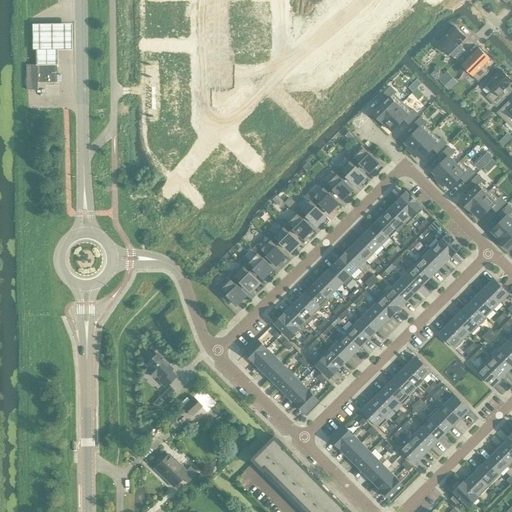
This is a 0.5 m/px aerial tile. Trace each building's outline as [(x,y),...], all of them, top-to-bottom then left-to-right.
[(268,0),(248,0),(249,11),(268,11),(268,0)] [(324,0),(307,0),(308,19),(324,19),(324,0)] [(405,0),(418,13),(424,6),(420,2),(421,0),(405,0)] [(164,7),(152,7),(152,20),(175,20),(174,1),(165,1),(165,7),(164,7)] [(268,11),(249,11),(249,22),(269,21),(268,11)] [(371,12),(363,20),(379,36),(391,24),(385,17),(381,22),(371,12)] [(175,20),(152,20),(152,33),(165,33),(165,39),(175,39),(175,20)] [(363,20),(355,28),(364,38),(360,42),(366,49),(370,44),(379,36),(363,20)] [(269,21),(249,22),(249,32),(251,32),(269,32),(269,21)] [(56,65),(56,50),(70,50),(70,25),(31,26),(31,51),(34,51),(34,65),(37,64),(37,65),(56,65)] [(455,27),(437,44),(449,55),(450,54),(454,58),(463,49),(460,45),(463,42),(462,42),(466,38),(455,27)] [(269,32),(251,32),(251,33),(251,43),(271,43),(271,32),(269,32)] [(271,43),(251,43),(251,54),(271,54),(271,43)] [(336,46),(325,58),(339,73),(351,61),(336,46)] [(354,47),(349,51),(354,55),(358,51),(354,47)] [(461,65),(478,82),(489,71),(484,66),(490,59),(479,48),(461,65)] [(169,49),(149,50),(150,61),(169,61),(169,49)] [(271,54),(251,54),(251,65),(271,65),(271,54)] [(169,61),(150,61),(150,72),(152,72),(169,72),(169,71),(169,61)] [(34,65),(26,65),(26,90),(37,89),(37,82),(57,82),(56,65),(37,65),(37,64),(34,65)] [(487,97),(496,107),(511,92),(506,88),(511,82),(511,80),(501,70),(486,85),(492,91),(487,97)] [(169,72),(152,72),(152,83),(172,82),(171,71),(169,72)] [(438,79),(444,85),(452,76),(446,71),(438,79)] [(311,72),(299,84),(314,99),(326,87),(311,72)] [(328,72),(324,76),(328,81),(332,77),(328,72)] [(172,82),(152,83),(152,93),(172,93),(172,82)] [(383,121),(384,122),(402,103),(394,94),(396,92),(391,87),(382,96),(386,101),(374,114),(376,116),(375,116),(380,121),(381,120),(382,122),(383,121)] [(172,93),(152,93),(152,104),(170,104),(172,104),(172,93)] [(497,113),(511,127),(511,98),(497,113)] [(411,112),(402,103),(384,122),(386,124),(385,125),(390,130),(390,129),(392,131),(404,119),(409,124),(418,114),(413,110),(411,112)] [(152,104),(150,104),(150,115),(170,115),(170,104),(152,104)] [(264,111),(257,117),(269,130),(286,114),(277,106),(268,115),(264,111)] [(485,113),(481,117),(485,121),(489,118),(485,113)] [(286,114),(269,130),(282,143),(288,136),(284,132),(294,122),(286,114)] [(170,115),(150,115),(150,126),(170,126),(170,115)] [(409,148),(412,152),(432,133),(424,125),(426,123),(421,118),(412,127),(416,131),(406,142),(410,146),(409,148)] [(171,133),(150,133),(150,150),(171,150),(171,133)] [(440,140),(432,133),(412,152),(416,156),(418,154),(422,158),(433,148),(437,152),(447,143),(442,138),(440,140)] [(504,138),(499,143),(504,147),(508,143),(504,138)] [(359,162),(370,173),(379,164),(361,146),(353,155),(350,152),(346,157),(355,166),(359,162)] [(437,177),(440,181),(456,165),(448,158),(454,152),(449,147),(440,156),(444,161),(434,171),(438,176),(437,177)] [(476,165),(481,170),(493,158),(488,153),(476,165)] [(357,186),(364,179),(366,177),(355,166),(346,157),(332,170),(341,179),(346,175),(357,186)] [(460,162),(456,165),(440,181),(444,185),(446,183),(450,188),(461,177),(465,182),(474,172),(470,168),(468,170),(460,162)] [(206,176),(196,186),(204,194),(221,178),(208,166),(202,172),(206,176)] [(332,188),(344,199),(353,190),(341,179),(332,170),(323,179),(319,183),(328,192),(332,188)] [(474,189),(461,201),(463,203),(462,204),(468,210),(468,209),(470,211),(471,210),(489,192),(480,184),(484,180),(478,175),(469,184),(474,189)] [(221,178),(204,194),(213,203),(222,193),(226,197),(233,191),(221,178)] [(319,201),(330,212),(339,203),(328,192),(319,183),(319,184),(324,188),(315,196),(310,192),(306,196),(315,205),(319,201)] [(489,192),(471,210),(472,211),(471,212),(477,218),(478,217),(480,219),(492,207),(496,212),(506,202),(501,197),(499,199),(490,191),(489,192)] [(415,217),(423,209),(416,202),(417,201),(411,196),(410,196),(406,192),(401,197),(402,198),(399,201),(415,217)] [(306,214),(317,226),(326,217),(315,205),(306,196),(306,197),(310,201),(302,210),(297,205),(293,210),(302,219),(306,214)] [(406,224),(407,225),(415,217),(399,201),(391,209),(406,224)] [(503,219),(492,231),(493,233),(492,234),(498,240),(499,239),(500,240),(501,240),(511,228),(511,215),(510,214),(511,212),(511,208),(508,205),(499,215),(503,219)] [(383,217),(396,229),(398,232),(406,224),(391,209),(383,217)] [(293,228),(304,239),(313,230),(302,219),(293,210),(297,214),(289,223),(284,218),(279,223),(288,232),(293,228)] [(388,237),(396,229),(383,217),(376,224),(388,237)] [(431,225),(429,227),(435,232),(440,226),(435,221),(431,225)] [(279,241),(291,252),(300,243),(288,232),(279,223),(284,228),(275,236),(271,232),(266,236),(275,245),(279,241)] [(376,224),(368,232),(381,245),(381,244),(384,248),(392,241),(388,237),(376,224)] [(500,240),(500,241),(501,243),(500,243),(506,249),(507,249),(509,250),(511,247),(511,228),(501,240),(500,240)] [(361,239),(373,252),(377,255),(384,248),(381,245),(368,232),(361,239)] [(440,243),(452,255),(453,256),(456,253),(461,248),(457,244),(458,243),(452,237),(452,238),(451,238),(448,235),(440,243)] [(266,254),(277,265),(286,256),(275,245),(266,236),(257,245),(253,249),(262,258),(266,254)] [(373,252),(361,239),(353,247),(365,260),(373,252)] [(436,239),(428,246),(432,250),(445,262),(446,263),(449,259),(448,258),(452,255),(440,243),(436,239)] [(428,246),(421,253),(423,255),(425,257),(437,270),(441,266),(442,267),(446,263),(445,262),(432,250),(428,246)] [(365,260),(353,247),(345,255),(358,267),(365,260)] [(253,267),(264,278),(273,269),(262,258),(253,249),(253,250),(257,254),(249,262),(244,258),(240,262),(249,271),(253,267)] [(338,262),(350,275),(358,267),(345,255),(342,258),(341,257),(337,261),(338,262)] [(422,256),(415,263),(429,278),(430,279),(434,275),(433,274),(437,270),(425,257),(423,255),(422,256)] [(240,280),(251,292),(260,283),(249,271),(240,262),(239,263),(242,265),(233,274),(231,271),(227,276),(236,285),(240,280)] [(337,263),(330,270),(343,282),(346,286),(354,278),(350,275),(338,262),(337,263)] [(407,271),(409,273),(421,286),(421,285),(425,281),(426,283),(430,279),(429,278),(415,263),(407,271)] [(323,277),(335,290),(343,283),(330,270),(323,277)] [(402,281),(414,293),(415,294),(419,290),(418,289),(421,286),(409,273),(402,281)] [(226,294),(238,305),(247,296),(236,285),(227,276),(226,276),(229,278),(220,287),(218,284),(213,289),(222,298),(226,294)] [(323,277),(315,285),(328,298),(335,290),(323,277)] [(500,301),(501,300),(508,293),(495,280),(487,288),(500,301)] [(402,281),(394,288),(406,300),(410,297),(411,298),(415,294),(414,293),(402,281)] [(328,298),(315,285),(307,293),(322,308),(330,300),(328,298)] [(387,295),(386,296),(398,308),(399,308),(406,300),(394,288),(387,295)] [(479,295),(493,309),(500,301),(487,288),(479,295)] [(383,292),(375,300),(378,303),(379,303),(391,316),(390,316),(391,317),(392,316),(396,312),(395,311),(398,308),(386,296),(383,292)] [(322,308),(307,293),(299,301),(312,313),(314,315),(322,308)] [(485,316),(493,309),(479,295),(471,303),(485,316)] [(312,313),(299,301),(292,308),(305,320),(312,313)] [(371,311),(383,323),(390,316),(391,316),(379,303),(371,311)] [(487,318),(485,316),(471,303),(464,311),(479,326),(487,318)] [(299,330),(303,326),(307,322),(305,320),(292,308),(284,315),(299,330)] [(371,311),(363,319),(376,331),(377,332),(380,328),(379,327),(382,324),(383,323),(371,311)] [(469,332),(471,334),(479,326),(464,311),(456,318),(470,332),(469,332)] [(284,315),(283,314),(275,323),(292,340),(300,332),(299,330),(284,315)] [(462,339),(469,332),(470,332),(456,318),(449,326),(462,339)] [(356,326),(368,339),(372,335),(373,336),(377,332),(376,331),(363,319),(356,326)] [(353,323),(345,332),(348,334),(360,346),(361,347),(365,343),(364,342),(367,340),(368,339),(356,326),(353,323)] [(464,341),(462,339),(449,326),(441,334),(456,349),(464,341)] [(486,333),(490,337),(494,332),(490,328),(486,333)] [(490,337),(493,340),(498,336),(494,332),(490,337)] [(482,337),(485,341),(490,337),(486,333),(482,337)] [(341,341),(340,341),(353,354),(356,350),(357,351),(361,347),(360,346),(348,334),(347,335),(341,341)] [(485,341),(489,345),(493,340),(490,337),(485,341)] [(254,362),(267,349),(258,340),(245,353),(254,362)] [(511,343),(510,341),(510,342),(508,340),(500,347),(511,358),(511,343)] [(340,341),(333,349),(345,361),(346,363),(350,359),(349,358),(353,354),(340,341)] [(469,347),(473,350),(477,346),(474,342),(469,347)] [(511,366),(511,358),(500,347),(499,347),(491,354),(494,357),(495,357),(508,370),(511,366)] [(254,362),(263,370),(275,358),(267,349),(254,362)] [(325,356),(325,357),(337,369),(341,365),(342,366),(346,363),(345,361),(333,349),(332,349),(325,356)] [(476,353),(480,357),(484,353),(481,349),(476,353)] [(169,366),(156,353),(146,364),(150,368),(147,371),(154,377),(156,375),(160,378),(158,380),(165,387),(176,377),(167,368),(169,366)] [(323,354),(315,362),(317,364),(330,378),(335,373),(334,372),(336,370),(337,369),(325,357),(325,356),(323,354)] [(422,379),(423,378),(430,371),(417,357),(409,365),(422,379)] [(487,364),(500,378),(508,370),(495,357),(494,357),(487,364)] [(263,370),(271,378),(284,366),(275,358),(263,370)] [(500,378),(487,364),(485,362),(477,370),(492,386),(500,378)] [(425,380),(423,378),(422,379),(409,365),(401,373),(417,388),(425,380)] [(271,378),(279,387),(292,374),(284,366),(271,378)] [(394,380),(409,396),(417,388),(401,373),(394,380)] [(279,387),(288,395),(300,383),(292,374),(279,387)] [(410,397),(409,396),(394,380),(386,388),(399,400),(398,401),(402,405),(410,397)] [(288,395),(296,403),(308,391),(300,383),(288,395)] [(163,401),(174,391),(170,386),(159,397),(163,401)] [(391,408),(398,401),(399,400),(386,388),(379,396),(391,408)] [(437,393),(440,396),(445,392),(441,388),(437,393)] [(296,404),(305,413),(318,400),(308,391),(296,403),(296,404)] [(432,397),(436,401),(440,396),(437,393),(432,397)] [(391,408),(379,396),(371,403),(383,416),(391,408)] [(447,404),(461,417),(469,409),(455,396),(447,404)] [(193,397),(183,406),(192,415),(202,406),(193,397)] [(416,403),(420,406),(424,402),(420,398),(416,403)] [(420,406),(423,410),(428,406),(424,402),(420,406)] [(389,422),(383,416),(371,403),(363,411),(381,429),(389,422)] [(412,407),(415,411),(420,406),(416,403),(412,407)] [(440,411),(453,425),(461,417),(447,404),(440,411)] [(415,411),(419,415),(423,410),(420,406),(415,411)] [(453,425),(440,411),(439,412),(437,409),(430,415),(433,418),(432,419),(446,432),(453,425)] [(399,416),(403,420),(408,416),(404,412),(399,416)] [(425,427),(438,440),(446,432),(432,419),(425,427)] [(387,428),(391,432),(396,427),(392,424),(387,428)] [(340,449),(341,448),(353,436),(344,427),(331,439),(340,449)] [(417,434),(430,448),(438,440),(425,427),(417,434)] [(394,435),(397,439),(402,434),(398,431),(394,435)] [(410,442),(423,455),(430,448),(417,434),(410,442)] [(281,447),(274,440),(275,439),(273,436),(250,459),(252,461),(255,459),(308,511),(345,511),(346,510),(344,508),(343,509),(283,449),(284,448),(282,446),(281,447)] [(341,448),(349,457),(362,444),(353,436),(341,448)] [(423,455),(410,442),(409,442),(406,439),(398,447),(415,463),(423,455)] [(497,448),(511,462),(511,460),(511,440),(510,439),(504,445),(502,443),(497,448)] [(349,457),(357,465),(370,452),(362,444),(349,457)] [(499,474),(499,473),(511,462),(497,448),(492,453),(494,455),(487,462),(499,474)] [(357,465),(366,473),(378,461),(370,452),(357,465)] [(168,454),(155,468),(173,487),(182,478),(188,483),(197,473),(190,466),(185,471),(168,454)] [(366,473),(374,482),(386,469),(378,461),(366,473)] [(501,475),(499,473),(499,474),(487,462),(481,468),(479,466),(474,471),(489,486),(501,475)] [(374,482),(382,490),(395,477),(386,469),(374,482)] [(465,484),(478,498),(489,486),(474,471),(469,476),(471,478),(465,484)] [(391,500),(404,487),(395,477),(382,490),(391,500)] [(478,498),(465,484),(463,482),(458,487),(460,489),(451,499),(459,507),(465,501),(470,507),(478,498)]
